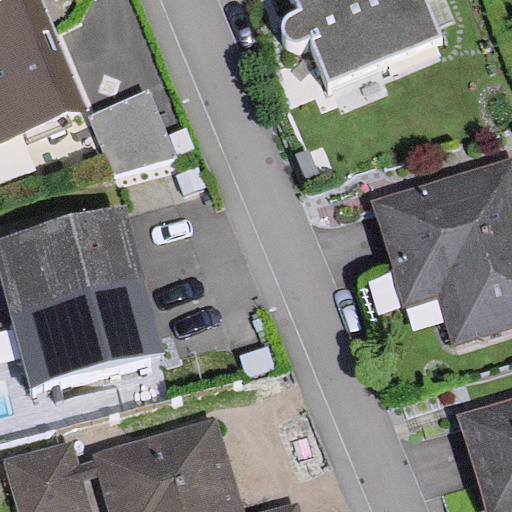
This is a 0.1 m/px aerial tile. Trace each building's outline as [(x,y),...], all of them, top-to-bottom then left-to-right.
[(34,0),(0,0),(0,141),(79,110),(34,0)] [(288,0),(329,97),(433,49),(412,0),(288,0)] [(150,89),(91,118),(114,173),(175,156),(150,89)] [(511,156),(369,199),(400,304),(431,294),(449,352),(511,332),(511,156)] [(123,201),(0,232),(0,298),(26,397),(164,361),(148,299),(123,201)] [(511,386),(465,400),(496,505),(511,500),(511,386)] [(90,451),(92,459),(81,462),(74,437),(8,455),(23,511),(56,511),(91,502),(84,476),(98,472),(109,511),(295,511),(296,511),(294,511),(242,511),(217,416),(90,451)]
